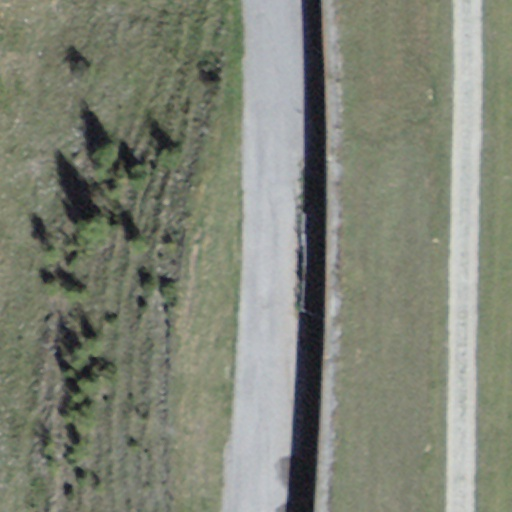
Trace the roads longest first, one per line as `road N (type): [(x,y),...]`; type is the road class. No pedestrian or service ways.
road 1 (track): [(476,511),(484,275),(465,0)]
road 2 (primary): [(372,511),(389,310),(388,0)]
